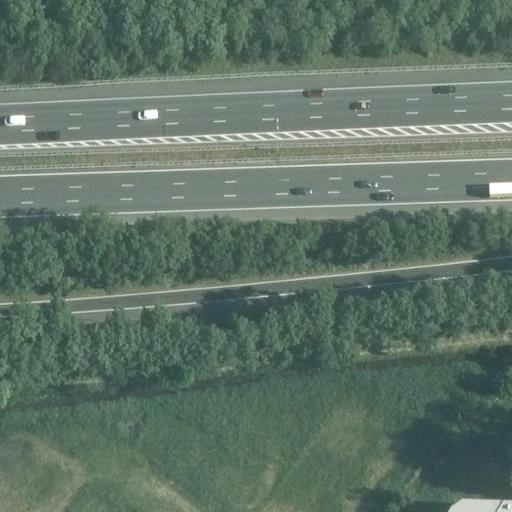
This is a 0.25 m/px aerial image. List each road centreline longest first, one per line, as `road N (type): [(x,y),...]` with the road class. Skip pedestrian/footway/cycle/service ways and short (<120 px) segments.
road 1 (motorway): [(0,310),(511,264)]
road 2 (motorway): [(511,105),(0,126)]
road 3 (motorway): [(0,195),(511,177)]
